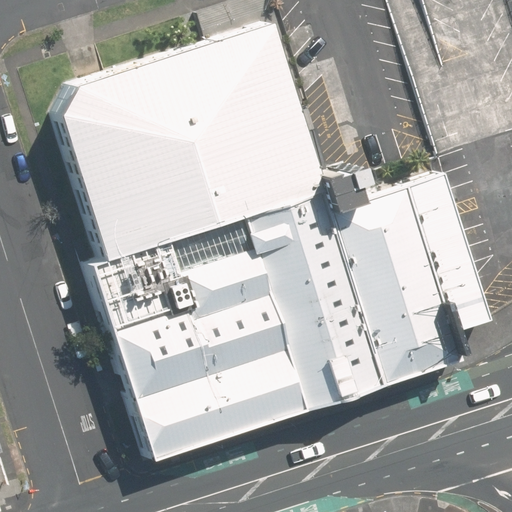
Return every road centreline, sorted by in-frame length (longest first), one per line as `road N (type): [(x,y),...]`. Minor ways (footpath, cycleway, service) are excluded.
road 1 (residential): [(0,240),(86,511)]
road 2 (secondary): [(443,424),(175,511)]
